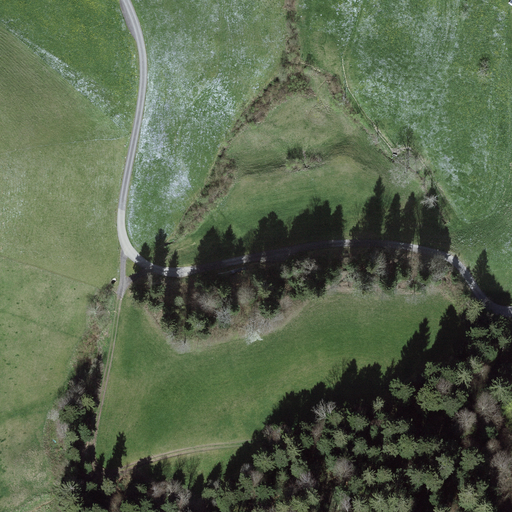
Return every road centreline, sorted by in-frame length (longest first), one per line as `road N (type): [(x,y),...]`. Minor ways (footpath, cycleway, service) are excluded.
road 1 (track): [(511,311),(488,304),(446,256),(382,243),(328,244),(174,272),(141,262),(120,222),(143,76),(125,0)]
road 2 (track): [(126,245),(92,446),(97,471),(194,448),(294,437),(399,456),(437,485),(448,511)]
